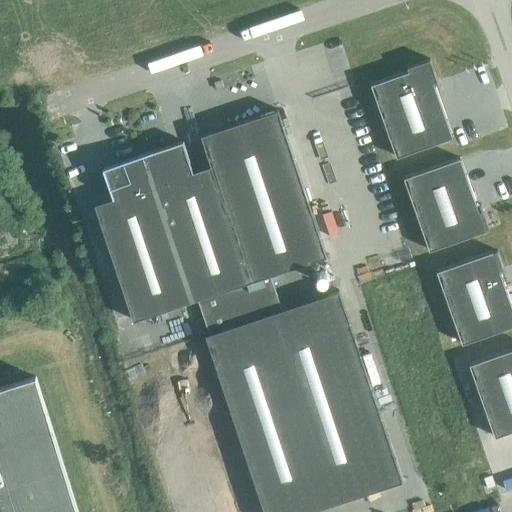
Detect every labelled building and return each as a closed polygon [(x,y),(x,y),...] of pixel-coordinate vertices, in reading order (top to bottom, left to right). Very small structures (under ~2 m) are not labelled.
[(79,0),(0,0),(0,45),(85,17),(79,0)] [(425,60),(406,67),(407,71),(370,84),(396,158),(453,138),(434,85),(438,83),(429,60),(426,61),(425,60)] [(143,155),(191,302),(194,301),(206,336),(205,336),(263,511),(309,511),(401,482),(338,292),(281,311),(270,276),(326,257),(277,110),(201,136),(211,167),(193,172),(183,142),(143,155)] [(191,302),(143,155),(103,168),(113,199),(94,205),(133,321),(191,302)] [(460,158),(403,178),(429,251),(485,231),(485,230),(489,229),(482,210),(478,212),(460,158)] [(436,271),(462,344),(511,326),(511,307),(499,271),(503,270),(497,251),(493,253),(492,252),(436,271)] [(511,349),(469,365),(494,438),(511,431),(511,349)] [(76,511),(35,377),(0,388),(0,511),(76,511)]
